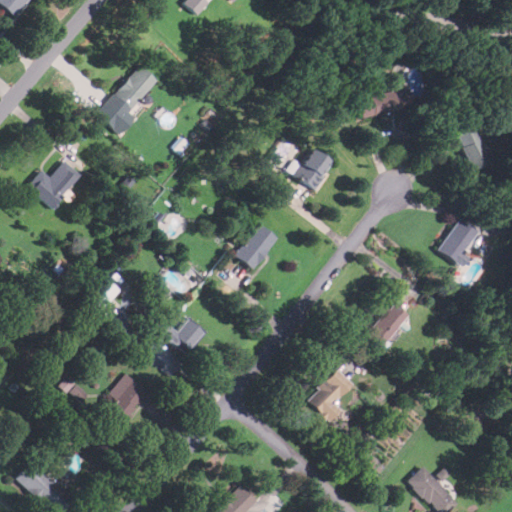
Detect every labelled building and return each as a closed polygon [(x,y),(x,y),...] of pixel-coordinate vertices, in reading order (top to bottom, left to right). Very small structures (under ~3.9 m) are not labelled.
[(0,0),(0,11),(8,18),(22,0),(0,0)] [(183,0),(181,3),(196,16),(206,2),(203,0),(183,0)] [(137,64),(93,114),(117,136),(131,117),(124,109),(154,79),(137,64)] [(408,108),(405,88),(355,96),(359,117),(408,108)] [(451,135),(468,170),(485,162),(468,127),(451,135)] [(329,163),(308,147),(289,173),(310,189),(329,163)] [(45,177),(36,170),(22,186),(48,207),(76,174),(60,160),(45,177)] [(474,231),(455,218),(433,250),(458,267),(465,257),(459,253),(474,231)] [(248,269),(273,239),(255,224),(230,254),(248,269)] [(114,291),(102,278),(84,295),(97,309),(114,291)] [(378,347),(403,315),(387,302),(362,334),(378,347)] [(158,336),(184,355),(201,333),(182,319),(172,332),(153,317),(136,340),(148,349),(158,336)] [(302,399),(316,413),(308,420),(317,429),(336,409),(329,402),(347,384),(332,369),(302,399)] [(112,431),(144,392),(127,378),(95,418),(112,431)] [(12,476),(48,511),(56,511),(69,499),(28,459),(12,476)] [(404,481),(435,511),(443,511),(454,501),(418,466),(404,481)] [(209,511),(210,511),(239,511),(252,499),(236,484),(209,511)]
